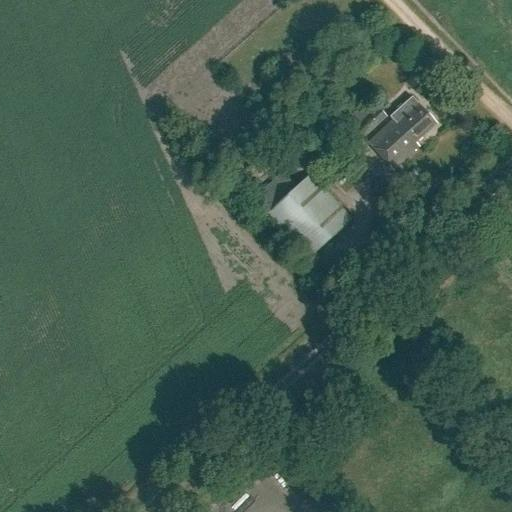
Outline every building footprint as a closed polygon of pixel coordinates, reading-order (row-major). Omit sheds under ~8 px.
[(394,169),(420,145),(416,141),(436,122),(412,96),(391,116),(394,119),(369,143),(394,169)] [(346,120),(355,130),(356,129),(373,113),(363,104),(346,120)] [(364,138),(388,116),(379,107),(373,113),(356,129),(364,138)] [(327,154),(350,179),(365,165),(343,140),(327,154)] [(414,171),(402,182),(410,191),(422,180),(414,171)] [(264,217),(295,188),(282,174),(250,203),(264,217)] [(264,217),(305,262),(351,220),(310,174),(295,188),(264,217)]
